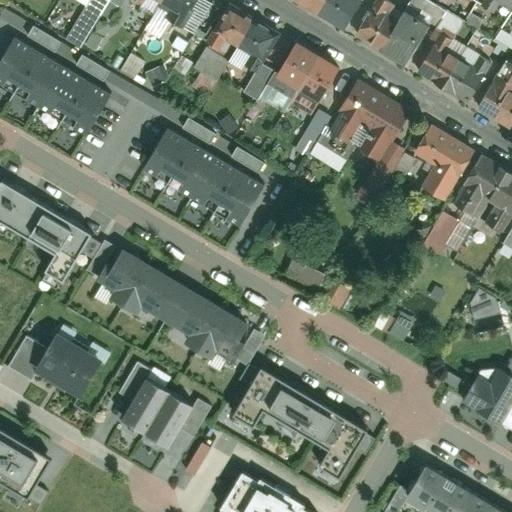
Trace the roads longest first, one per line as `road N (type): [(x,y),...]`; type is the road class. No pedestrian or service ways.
road 1 (residential): [(304,309),(0,132)]
road 2 (residential): [(511,147),(266,0)]
road 3 (residential): [(0,393),(142,477),(162,511)]
road 4 (residential): [(304,309),(291,333),(293,350),(410,415)]
road 5 (residential): [(410,415),(420,399),(413,369),(304,309)]
